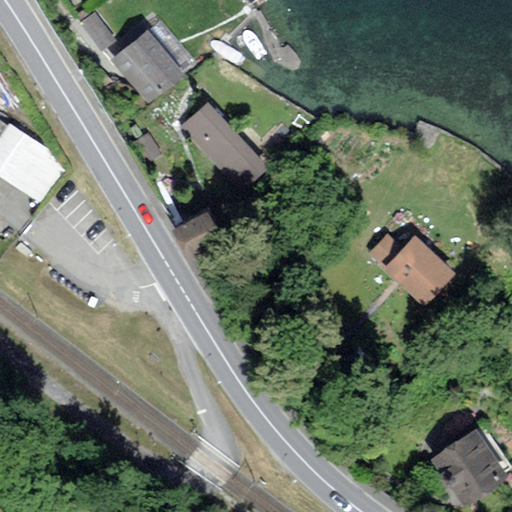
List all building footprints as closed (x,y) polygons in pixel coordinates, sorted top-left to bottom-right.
[(114,39),(96,14),(83,23),(101,48),(114,39)] [(181,75),(148,34),(116,60),(148,101),(181,75)] [(265,167),(208,105),(186,125),(243,187),(265,167)] [(0,123),(0,172),(39,198),(63,163),(6,126),(5,127),(0,123)] [(214,229),(204,210),(175,225),(184,244),(214,229)] [(452,274),(415,241),(405,251),(389,236),(373,253),(426,302),(452,274)] [(503,477),(473,433),(436,459),(466,503),(503,477)]
